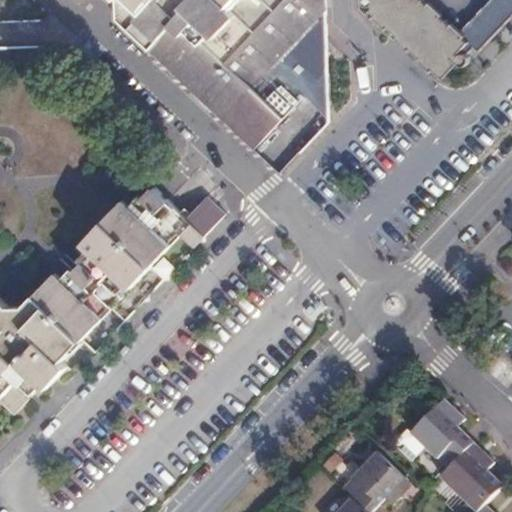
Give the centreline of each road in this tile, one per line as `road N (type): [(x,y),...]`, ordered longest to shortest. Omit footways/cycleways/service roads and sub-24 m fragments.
road 1 (residential): [(197,511),(392,306)]
road 2 (residential): [(392,306),(511,180)]
road 3 (residential): [(511,421),(392,306)]
